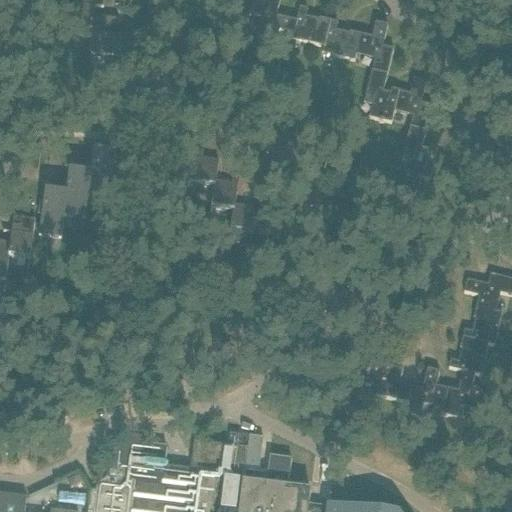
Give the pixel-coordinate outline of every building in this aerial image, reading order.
[(52,3),(73,5),(73,0),(51,0),(50,11),(51,11),(52,3)] [(72,31),(91,33),(92,33),(94,19),(94,8),(103,9),(103,8),(94,7),(94,0),(73,0),(73,5),(70,39),(71,39),(72,31)] [(279,32),(292,35),(295,23),(276,18),(278,7),(258,2),(252,1),(248,17),(260,20),(256,39),(269,43),(273,42),(276,40),(278,37),(279,32)] [(291,41),(323,49),(329,23),(319,20),(318,23),(305,19),(307,11),(299,9),(295,23),(292,35),(291,41)] [(109,69),(114,20),(94,19),(92,33),(91,33),(88,67),(89,67),(90,59),(110,61),(109,69)] [(114,20),(109,69),(110,69),(111,61),(130,63),(130,70),(131,71),(135,22),(114,20)] [(354,63),(355,57),(360,37),(349,34),(348,36),(335,33),(337,25),(329,23),(323,49),(321,55),(354,63)] [(374,61),(371,73),(387,77),(393,51),(382,49),(387,28),(375,25),(371,39),(360,37),(355,57),(374,61)] [(391,125),(394,113),(399,93),(390,91),(390,95),(383,94),(387,77),(371,73),(363,106),(371,107),(368,120),(379,122),(378,124),(382,125),(382,123),(391,125)] [(412,118),(409,129),(425,133),(431,108),(420,105),(425,84),(413,81),(409,96),(399,93),(394,113),(412,118)] [(409,164),(407,175),(406,176),(421,180),(429,182),(437,150),(429,148),(428,152),(421,151),(425,133),(409,129),(401,162),(409,164)] [(107,153),(85,150),(82,173),(83,173),(80,194),(101,197),(107,153)] [(192,187),(213,190),(214,190),(215,185),(218,164),(201,161),(202,153),(196,152),(190,196),(191,196),(192,187)] [(82,173),(61,170),(58,193),(59,193),(56,214),(57,214),(77,217),(80,194),(83,173),(82,173)] [(406,176),(407,175),(389,171),(381,204),(388,205),(407,210),(410,198),(408,198),(411,185),(419,187),(421,180),(406,176)] [(211,211),(232,214),(233,214),(234,209),(238,179),(232,178),(230,187),(215,185),(214,190),(213,190),(209,220),(210,220),(211,211)] [(58,193),(37,191),(33,222),(34,222),(32,235),(53,238),(57,214),(56,214),(59,193),(58,193)] [(233,214),(232,214),(228,244),(229,244),(230,235),(252,238),(250,247),(251,247),(258,203),(251,202),(250,211),(234,209),(233,214)] [(11,235),(9,245),(7,259),(8,259),(28,262),(27,270),(28,270),(33,236),(32,236),(33,222),(13,219),(11,233),(3,232),(2,233),(11,235)] [(7,259),(9,245),(0,243),(0,284),(4,285),(3,293),(4,293),(8,259),(7,259)] [(478,298),(475,309),(495,313),(500,295),(511,298),(511,295),(511,281),(490,276),(487,287),(466,282),(463,294),(478,298)] [(462,340),(488,346),(494,348),(502,315),(495,313),(475,309),(473,320),(475,321),(472,334),(464,332),(462,340)] [(213,363),(237,354),(229,333),(205,343),(213,363)] [(448,370),(462,374),(474,376),(480,378),(488,346),(462,340),(459,350),(461,351),(458,364),(450,362),(448,370)] [(375,397),(407,405),(411,389),(395,385),(396,378),(400,379),(402,371),(370,364),(368,372),(366,372),(365,375),(367,376),(364,387),(376,390),(375,397)] [(423,407),(442,411),(447,391),(436,388),(439,374),(427,371),(422,392),(411,389),(407,405),(405,415),(420,419),(423,407)] [(447,391),(442,411),(440,417),(456,421),(459,408),(479,413),(482,399),(481,396),(480,393),(477,391),(471,390),(474,376),(462,374),(457,394),(447,391)] [(34,406),(31,383),(14,385),(17,408),(34,406)] [(335,511),(333,509),(334,496),(320,495),(319,503),(309,501),(310,493),(286,490),(287,479),(288,479),(290,461),(268,458),(264,488),(243,485),(248,438),(229,435),(227,448),(193,443),(189,470),(163,467),(165,450),(109,443),(105,479),(94,487),(94,493),(88,492),(85,511),(23,511),(25,499),(0,496),(0,511),(335,511)]
